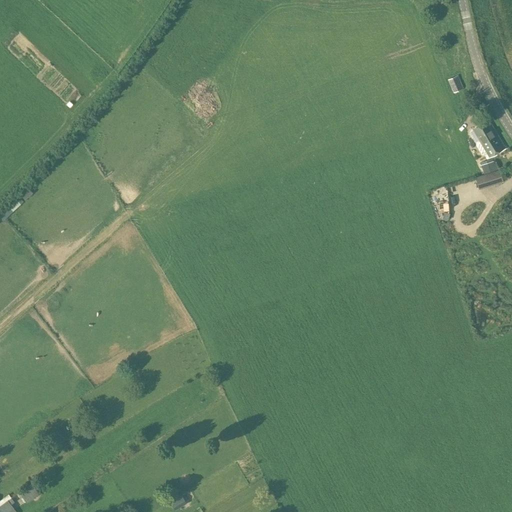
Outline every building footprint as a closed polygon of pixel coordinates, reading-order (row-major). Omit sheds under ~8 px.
[(454,92),(463,88),(458,75),(449,79),(454,92)] [(490,155),(505,147),(489,120),(474,128),(490,155)] [(482,163),(484,172),(498,169),(496,160),(482,163)] [(500,170),(475,177),(479,189),(503,181),(500,170)] [(23,199),(32,193),(28,187),(20,193),(23,199)] [(154,213),(156,219),(167,216),(165,209),(154,213)] [(76,414),(68,419),(73,426),(80,420),(76,414)] [(38,479),(19,492),(27,502),(38,494),(36,491),(43,486),(38,479)] [(175,510),(186,503),(181,495),(170,502),(175,510)] [(0,510),(1,511),(10,511),(14,509),(8,501),(0,506),(0,510)]
